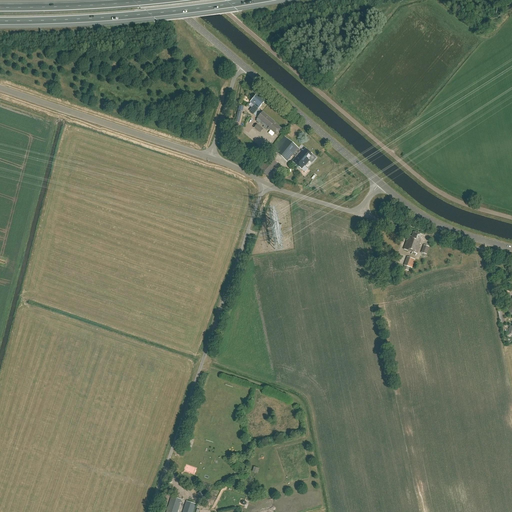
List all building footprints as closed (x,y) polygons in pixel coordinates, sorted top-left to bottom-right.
[(262,98),(258,94),(255,97),(253,98),(254,99),(251,102),(255,105),(250,110),(254,114),(265,102),(262,99),(262,98)] [(275,122),(264,112),(262,114),(261,114),(260,115),(261,115),(257,119),(258,120),(257,121),(259,123),(260,122),(265,126),(264,127),(267,129),(267,128),(270,131),(272,130),(276,134),(277,135),(282,129),(275,122)] [(263,129),(257,124),(254,128),(260,133),(263,129)] [(292,155),(294,157),(299,151),(297,149),(298,148),(284,137),(275,148),(278,150),(276,153),(287,162),(292,155)] [(301,152),(299,151),(294,157),(296,158),(293,161),(302,170),(310,160),(309,159),(313,154),(306,148),(304,150),(303,149),(301,152)] [(277,164),(268,156),(257,168),(266,176),(277,164)] [(314,166),(308,175),(310,177),(317,168),(314,166)] [(319,184),(328,180),(324,173),(315,178),(319,184)] [(285,233),(294,231),(291,220),(284,219),(284,215),(284,213),(282,212),(281,209),(286,208),(281,206),(280,203),(281,203),(286,204),(293,202),(275,198),(281,226),(281,227),(284,238),(285,233)] [(422,235),(414,232),(412,237),(408,235),(404,249),(412,252),(411,254),(416,256),(416,254),(417,254),(420,244),(421,238),(422,235)] [(415,259),(407,257),(403,269),(408,271),(409,267),(413,268),(415,259)] [(177,511),(181,500),(171,497),(166,511),(192,511),(195,504),(186,501),(182,511),(177,511)]
